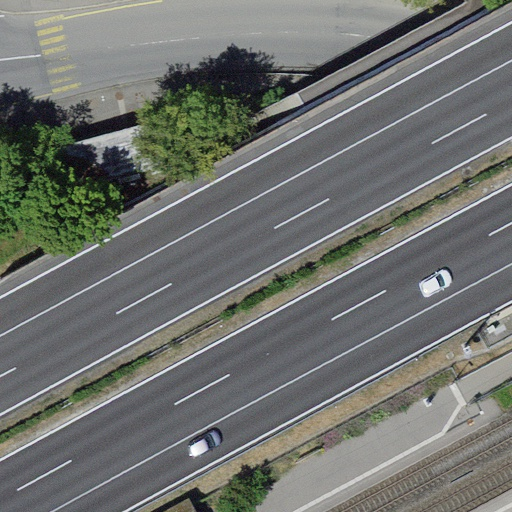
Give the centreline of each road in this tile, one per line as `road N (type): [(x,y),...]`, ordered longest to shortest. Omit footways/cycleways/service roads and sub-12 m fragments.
road 1 (motorway): [(511,98),(0,376)]
road 2 (motorway): [(0,503),(511,225)]
road 3 (tertiary): [(0,60),(281,33),(372,40),(511,72)]
